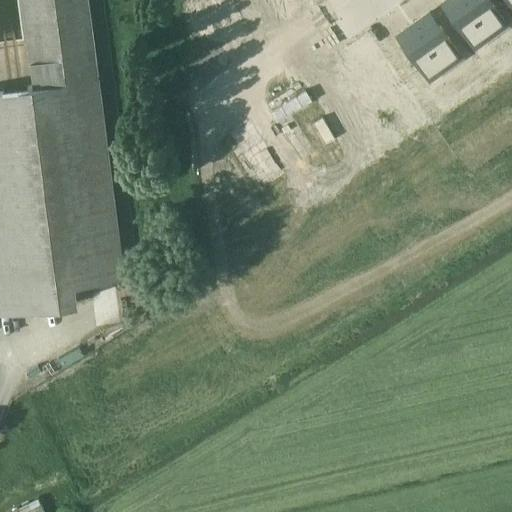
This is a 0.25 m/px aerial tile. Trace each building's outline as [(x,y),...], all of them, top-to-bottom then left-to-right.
[(23,0),(33,79),(97,71),(88,0),(23,0)] [(445,0),(443,2),(458,24),(459,23),(472,42),(490,29),(493,33),(502,27),(507,24),(489,0),(445,0)] [(418,19),(397,34),(413,56),(414,55),(427,74),(445,61),(448,65),(456,59),(457,60),(462,56),(439,24),(438,25),(433,17),(422,24),(418,19)] [(99,75),(0,87),(0,310),(78,300),(75,280),(124,274),(99,75)] [(307,87),(273,107),(279,116),(313,96),(307,87)] [(44,511),(38,498),(6,511),(44,511)]
